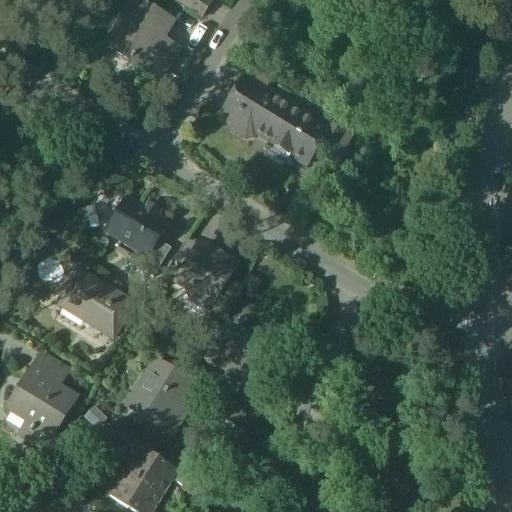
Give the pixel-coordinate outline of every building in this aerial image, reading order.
[(9,0),(31,13),(38,0),(9,0)] [(212,5),(205,0),(177,0),(172,8),(200,25),(212,5)] [(167,26),(135,6),(125,21),(130,24),(111,56),(150,80),(168,50),(157,42),(167,26)] [(168,50),(150,80),(160,86),(179,56),(168,50)] [(271,88),(250,75),(243,87),(264,100),(271,88)] [(243,87),(224,119),(232,124),(228,130),(230,136),(245,146),(251,144),(255,138),(270,147),(289,116),(264,100),(243,87)] [(326,138),(289,116),(270,147),(269,150),(290,163),(306,173),(316,157),(327,139),(326,138)] [(346,135),(333,126),(326,138),(327,139),(316,157),(328,164),(346,135)] [(290,163),(269,150),(264,157),(263,160),(263,164),(279,174),(283,173),(284,170),(285,170),(290,163)] [(169,232),(125,205),(104,240),(147,266),(169,232)] [(198,255),(188,249),(176,269),(186,275),(198,255)] [(218,267),(198,255),(186,275),(176,292),(193,303),(196,299),(211,308),(217,297),(220,297),(223,296),(225,294),(226,291),(226,288),(225,285),(233,270),(221,263),(218,267)] [(6,262),(0,270),(0,292),(11,300),(26,275),(6,262)] [(80,280),(60,314),(113,347),(134,314),(80,280)] [(224,348),(226,350),(217,364),(231,373),(248,384),(249,382),(254,375),(256,375),(258,374),(260,373),(261,370),(260,367),(259,366),(265,357),(233,337),(230,336),(227,337),(225,338),(223,340),(222,343),(222,346),(224,348)] [(67,380),(44,366),(33,383),(56,398),(67,380)] [(188,388),(156,368),(146,383),(151,386),(131,418),(171,443),(185,420),(173,412),(188,388)] [(248,384),(231,373),(225,383),(246,396),(253,384),(249,382),(248,384)] [(408,395),(376,375),(353,413),(372,425),(390,437),(391,437),(401,420),(395,416),(408,395)] [(33,383),(31,382),(9,416),(35,432),(27,444),(44,456),(73,409),(56,398),(33,383)] [(390,437),(372,425),(366,435),(385,446),(390,437)] [(166,473),(140,456),(125,481),(162,504),(173,487),(182,493),(189,482),(168,470),(166,473)] [(400,511),(419,482),(385,461),(363,496),(388,511),(400,511)] [(125,481),(110,504),(122,511),(157,511),(162,504),(125,481)]
